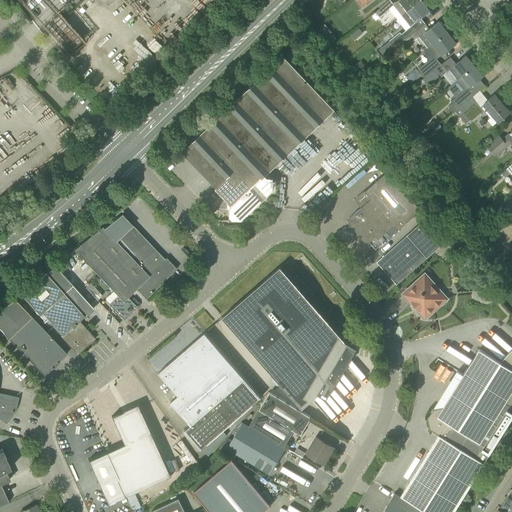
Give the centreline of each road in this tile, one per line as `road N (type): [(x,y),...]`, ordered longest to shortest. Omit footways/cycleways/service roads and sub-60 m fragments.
road 1 (residential): [(231,267),(275,233),(294,232),(311,240),(398,341),(397,404),(334,511)]
road 2 (residential): [(77,511),(48,449),(50,410),(231,267)]
road 3 (tertiary): [(126,152),(288,0)]
road 4 (residential): [(126,152),(0,17)]
road 5 (tertiary): [(0,253),(126,152)]
road 6 (residential): [(231,267),(126,152)]
